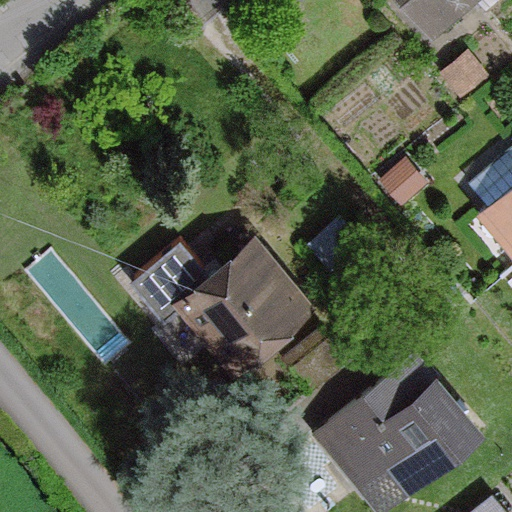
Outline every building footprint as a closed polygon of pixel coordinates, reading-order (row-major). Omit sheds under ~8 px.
[(417,0),(432,17),(451,0),(417,0)] [(490,203),(511,184),(511,146),(473,180),(490,203)] [(422,181),(406,162),(387,178),(403,198),(422,181)] [(511,229),(511,184),(490,203),(511,229)] [(187,300),(216,276),(185,237),(135,277),(165,318),(187,300)] [(309,301),(259,241),(216,276),(187,300),(237,360),(309,301)] [(351,357),(332,333),(293,366),(313,389),(351,357)] [(412,352),(327,424),(372,477),(391,461),(412,486),(478,430),(412,352)] [(507,511),(495,498),(476,511),(507,511)]
